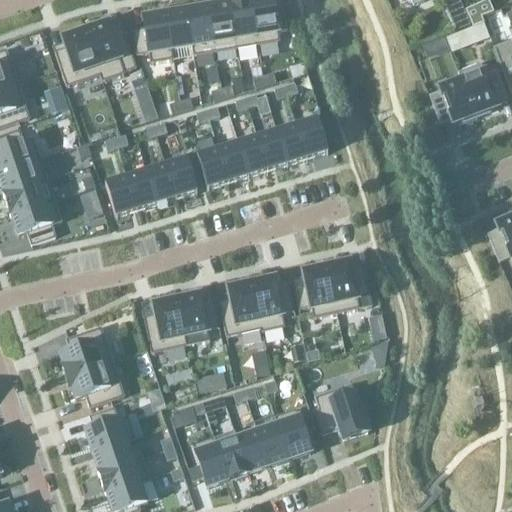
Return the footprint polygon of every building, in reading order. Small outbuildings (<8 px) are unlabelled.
[(409,0),(413,8),(432,0),(409,0)] [(275,19),(272,1),(251,4),(250,4),(258,49),(280,45),(278,36),(285,34),(283,17),(275,19)] [(258,49),(250,4),(251,4),(251,3),(228,7),(228,8),(229,8),(236,52),(258,49)] [(236,52),(229,8),(228,8),(208,11),(215,56),(235,52),(236,52)] [(215,56),(208,11),(186,15),(192,50),(193,59),(215,56)] [(192,50),(186,15),(165,18),(171,53),(172,53),(192,50)] [(171,53),(165,18),(143,22),(145,32),(133,34),(137,59),(149,57),(150,67),(173,63),(172,53),(171,53)] [(99,27),(84,32),(100,79),(102,85),(125,77),(124,75),(136,71),(122,32),(111,36),(108,27),(99,30),(99,27)] [(100,79),(84,32),(70,37),(71,39),(63,42),(66,51),(54,55),(57,62),(66,91),(100,79)] [(511,44),(494,51),(511,98),(511,44)] [(0,94),(18,88),(6,54),(0,56),(0,94)] [(458,76),(461,85),(462,84),(476,121),(490,116),(489,114),(490,113),(497,110),(496,106),(494,101),(505,97),(497,74),(485,78),(481,67),(458,76)] [(276,86),(273,76),(263,79),(266,90),(276,86)] [(266,90),(263,79),(253,83),(256,93),(266,90)] [(476,121),(462,84),(461,85),(440,93),(441,95),(429,99),(438,123),(450,118),(452,124),(453,127),(461,124),(462,127),(476,121)] [(298,97),(295,87),(284,90),(288,100),(298,97)] [(25,110),(18,88),(0,94),(0,132),(19,126),(15,114),(25,110)] [(235,99),(232,89),(221,92),(224,102),(235,99)] [(288,100),(284,90),(274,93),(277,104),(288,100)] [(224,102),(221,92),(211,95),(214,105),(224,102)] [(259,109),(256,99),(245,102),(249,112),(259,109)] [(193,112),(190,102),(180,105),(183,115),(193,112)] [(249,112),(245,102),(235,105),(238,115),(249,112)] [(183,115),(180,105),(169,108),(172,118),(183,115)] [(220,121),(217,111),(206,114),(210,124),(220,121)] [(210,124),(206,114),(196,117),(199,127),(210,124)] [(328,156),(318,122),(296,129),(307,163),(328,156)] [(167,137),(164,127),(154,130),(157,140),(167,137)] [(307,163),(296,129),(277,135),(287,169),(307,163)] [(157,140),(154,130),(144,133),(147,143),(157,140)] [(0,177),(40,163),(33,142),(23,146),(19,134),(0,140),(0,177)] [(287,169),(277,135),(257,141),(268,175),(287,169)] [(128,149),(125,139),(121,140),(115,142),(118,152),(128,149)] [(268,175),(257,141),(238,147),(248,181),(268,175)] [(118,152),(115,142),(104,145),(108,155),(118,152)] [(248,181),(238,147),(218,153),(229,187),(248,181)] [(81,161),(91,158),(87,148),(77,151),(81,161)] [(229,187),(218,153),(197,159),(207,193),(229,187)] [(198,196),(187,162),(166,169),(176,203),(198,196)] [(40,163),(0,177),(0,186),(4,198),(4,199),(38,187),(38,188),(47,185),(40,163)] [(176,203),(166,169),(146,175),(157,209),(176,203)] [(157,209),(146,175),(127,181),(137,215),(157,209)] [(95,190),(92,180),(82,183),(85,194),(95,190)] [(137,215),(127,181),(105,187),(116,221),(137,215)] [(4,198),(3,198),(10,220),(11,220),(11,219),(45,208),(45,207),(54,204),(47,185),(38,188),(38,187),(4,199),(4,198)] [(95,195),(80,200),(83,207),(98,202),(95,195)] [(45,208),(11,219),(11,220),(18,240),(27,237),(31,249),(55,241),(51,229),(61,226),(54,204),(45,207),(45,208)] [(511,218),(504,222),(505,225),(497,228),(500,237),(489,242),(499,265),(510,261),(511,264),(511,218)] [(340,266),(326,269),(336,317),(360,312),(372,309),(369,298),(364,273),(352,276),(350,266),(341,268),(340,266)] [(305,286),(293,288),(299,313),(311,310),(313,322),(336,317),(326,269),(311,272),(312,274),(303,276),(305,286)] [(265,282),(251,285),(261,333),(261,334),(261,336),(285,331),(282,317),(294,314),(289,289),(277,292),(275,283),(266,285),(265,282)] [(261,333),(251,285),(236,288),(237,291),(228,293),(230,302),(218,305),(226,341),(261,334),(261,333)] [(219,330),(214,306),(202,308),(200,299),(191,301),(191,298),(176,302),(184,340),(185,340),(208,335),(207,333),(219,330)] [(184,340),(176,302),(161,305),(162,307),(153,309),(156,318),(144,321),(151,357),(187,349),(185,340),(184,340)] [(112,366),(101,332),(67,344),(71,356),(61,359),(64,370),(62,371),(66,382),(112,366)] [(124,400),(112,366),(66,382),(69,394),(72,393),(76,404),(86,400),(90,412),(124,400)] [(255,374),(257,381),(270,379),(269,371),(255,374)] [(264,388),(267,398),(278,395),(275,385),(264,388)] [(351,389),(315,401),(319,413),(314,415),(322,439),(339,433),(343,445),(368,436),(364,425),(369,423),(364,409),(359,411),(351,389)] [(254,391),(244,394),(247,404),(257,401),(254,391)] [(247,404),(244,394),(233,397),(236,407),(247,404)] [(212,404),(202,407),(205,417),(216,414),(212,404)] [(205,417),(202,407),(192,410),(195,420),(205,417)] [(196,425),(192,410),(173,416),(170,421),(174,433),(196,425)] [(85,435),(92,456),(126,445),(126,446),(135,443),(128,420),(118,424),(114,412),(90,420),(94,432),(85,435)] [(274,421),(277,430),(278,429),(290,463),(311,456),(296,413),(274,421)] [(278,429),(277,430),(258,436),(269,470),(290,463),(278,429)] [(269,470),(258,436),(237,443),(249,477),(269,470)] [(174,451),(170,441),(160,444),(164,455),(174,451)] [(217,450),(214,441),(192,448),(207,491),(227,484),(228,484),(217,450)] [(249,477),(237,443),(217,450),(228,484),(227,484),(228,485),(250,477),(249,477)] [(133,465),(126,446),(126,445),(92,456),(99,476),(99,477),(133,465)] [(177,461),(174,451),(164,455),(167,465),(177,461)] [(142,461),(133,465),(99,477),(99,476),(98,476),(105,499),(106,498),(106,497),(140,486),(140,487),(149,483),(142,461)] [(174,486),(184,482),(181,472),(171,475),(174,486)] [(147,507),(140,487),(140,486),(106,497),(106,498),(110,511),(138,511),(138,510),(147,507)]
